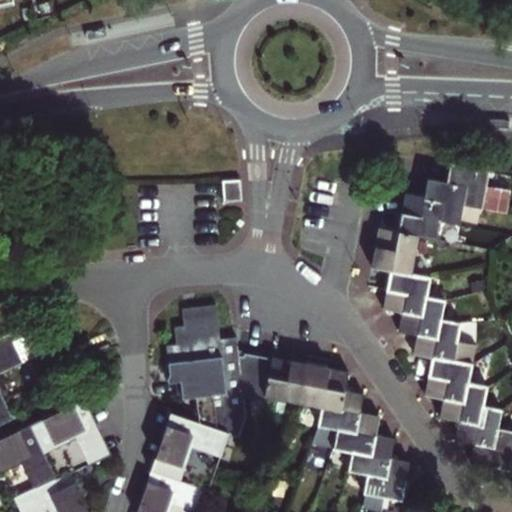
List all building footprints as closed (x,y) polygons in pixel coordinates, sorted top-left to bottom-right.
[(463,199),(504,208),(508,186),(486,181),(489,165),(450,158),(449,166),(446,176),(466,181),(463,199)] [(444,195),(441,216),(459,219),(463,199),(466,181),(446,176),(428,173),(426,181),(424,192),(444,195)] [(240,174),(221,176),(223,196),(242,195),(240,174)] [(437,234),(441,216),(444,195),(424,192),(406,189),(402,209),(398,227),(419,231),(437,234)] [(398,227),(378,223),(375,242),(371,261),(391,266),(386,292),(384,304),(402,308),(421,312),(426,291),(429,272),(411,269),(419,231),(398,227)] [(426,290),(444,293),(447,277),(429,274),(426,290)] [(445,295),(426,291),(421,312),(402,308),(400,320),(398,327),(416,331),(437,335),(441,313),(445,295)] [(194,392),(196,416),(229,427),(238,430),(245,409),(243,392),(246,392),(242,353),(239,353),(237,336),(220,338),(216,300),(183,303),(185,321),(176,322),(178,339),(166,341),(171,377),(182,376),(184,393),(194,392)] [(459,416),(480,420),(484,399),(487,380),(470,377),(476,340),(457,336),(460,317),(441,313),(437,335),(416,331),(414,341),(413,349),(433,353),(431,366),(426,390),(444,393),(442,403),(440,412),(459,416)] [(0,367),(28,354),(41,380),(65,368),(38,314),(0,331),(0,367)] [(242,353),(246,392),(264,391),(272,352),(244,350),(244,353),(242,353)] [(277,353),(272,352),(264,391),(322,402),(341,405),(345,385),(348,366),(339,364),(277,353)] [(0,384),(0,421),(14,415),(0,384)] [(353,387),(345,385),(341,405),(322,402),(318,420),(337,424),(356,427),(360,407),(364,389),(353,387)] [(85,393),(31,419),(58,475),(72,469),(112,449),(85,393)] [(480,420),(459,416),(457,428),(456,434),(474,439),(495,443),(499,422),(503,403),(484,399),(480,420)] [(368,408),(360,407),(356,427),(337,424),(334,443),(352,446),(348,465),(367,469),(364,488),(401,494),(409,457),(400,455),(390,453),(394,433),(388,432),(375,430),(379,410),(368,408)] [(171,408),(152,465),(209,485),(229,427),(196,416),(171,408)] [(0,433),(0,468),(22,458),(36,486),(58,475),(31,419),(0,433)] [(511,453),(511,424),(499,422),(495,443),(474,439),(472,449),(470,456),(510,465),(511,453)] [(333,444),(330,459),(347,462),(350,447),(333,444)] [(209,485),(152,465),(135,511),(167,511),(172,497),(201,507),(209,485)] [(92,511),(72,469),(58,475),(36,486),(16,495),(24,511),(30,511),(53,501),(58,511),(92,511)]
